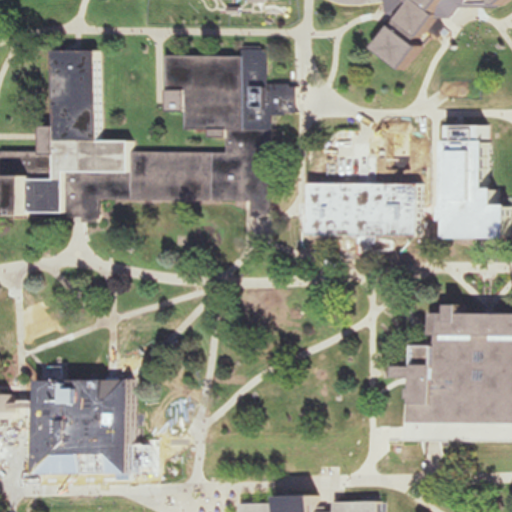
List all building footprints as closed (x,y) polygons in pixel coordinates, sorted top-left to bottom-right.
[(482,7),(503,7),(511,0),(416,0),(418,1),(383,46),(409,67),(428,46),(422,39),(441,16),(451,19),(462,6),(482,7)] [(108,50),(108,139),(139,139),(140,149),(228,150),(227,137),(216,135),(193,135),(193,129),(188,128),(188,111),(171,111),(171,102),(171,54),(249,53),(249,47),(266,47),(266,50),(270,50),(272,84),(284,84),(284,80),(298,81),(299,87),(303,89),(303,103),(302,113),(277,114),(277,216),(256,216),(256,199),(247,199),(109,198),(109,223),(80,224),(75,224),(75,212),(0,212),(0,172),(2,169),(2,152),(8,153),(8,151),(35,151),(42,153),(42,135),(42,125),(60,125),(60,50),(108,50)] [(485,137),(486,185),(496,185),(495,201),(509,202),(510,237),(445,237),(445,219),(440,219),(440,204),(443,204),(442,147),(441,147),(441,138),(444,138),(443,122),(480,123),(480,137),(485,137)] [(313,180),(431,180),(431,234),(371,234),(313,234),(313,180)] [(511,313),(511,422),(430,422),(426,422),(427,378),(409,378),(409,366),(426,366),(426,341),(445,341),(445,313),(470,313),(470,305),(481,305),(481,313),(497,313),(511,313)] [(52,380),(116,379),(135,379),(144,379),(146,456),(146,472),(48,472),(47,409),(47,403),(47,380),(52,380)] [(12,419),(0,419),(0,390),(11,390),(11,404),(11,409),(12,419)] [(252,511),(252,503),(293,503),(293,498),(336,498),(335,511),(348,511),(347,502),(391,501),(391,511),(252,511)]
